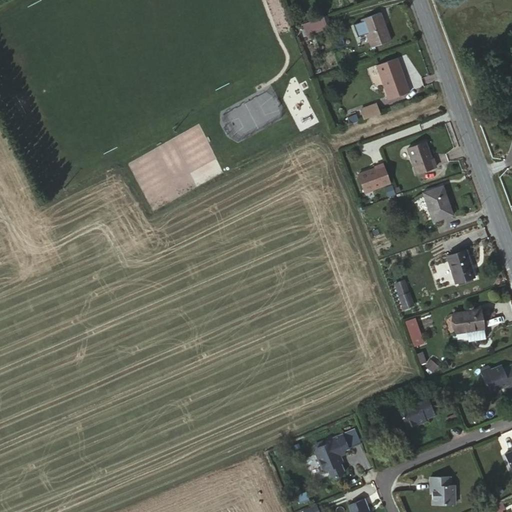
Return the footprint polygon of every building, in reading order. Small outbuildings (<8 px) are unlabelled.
[(354,24),(355,27),(359,37),(363,49),(372,45),(373,47),(391,41),(380,13),(363,19),(363,21),(354,24)] [(326,20),(303,27),(307,39),(332,31),(326,20)] [(411,94),(398,59),(376,67),(391,101),(411,94)] [(362,121),(381,115),(376,106),(360,111),(362,121)] [(352,125),(362,121),(358,115),(350,117),(352,125)] [(434,169),(424,145),(407,151),(417,177),(434,169)] [(365,194),(390,185),(382,167),(357,176),(365,194)] [(451,214),(441,186),(420,194),(431,221),(451,214)] [(473,279),(464,253),(447,259),(458,286),(473,279)] [(393,282),(402,309),(414,305),(405,278),(393,282)] [(467,340),(484,338),(481,311),(452,315),(455,342),(467,340)] [(404,320),(414,347),(424,343),(415,317),(404,320)] [(485,347),(484,338),(467,340),(468,349),(485,347)] [(426,370),(436,372),(437,364),(428,362),(426,370)] [(511,364),(502,368),(501,365),(481,374),(489,394),(509,385),(511,387),(511,386),(511,364)] [(416,397),(418,401),(397,410),(406,432),(427,423),(425,418),(436,413),(428,392),(416,397)] [(351,448),(345,434),(326,441),(328,444),(317,451),(326,475),(330,474),(334,479),(337,481),(341,480),(344,478),(346,472),(342,464),(345,460),(343,456),(348,453),(346,450),(351,448)] [(511,472),(511,450),(503,455),(510,473),(511,472)] [(431,505),(455,506),(457,486),(451,485),(451,478),(430,476),(428,491),(431,491),(431,505)] [(367,511),(364,502),(348,508),(349,511),(367,511)] [(496,511),(503,509),(499,503),(493,506),(496,511)]
